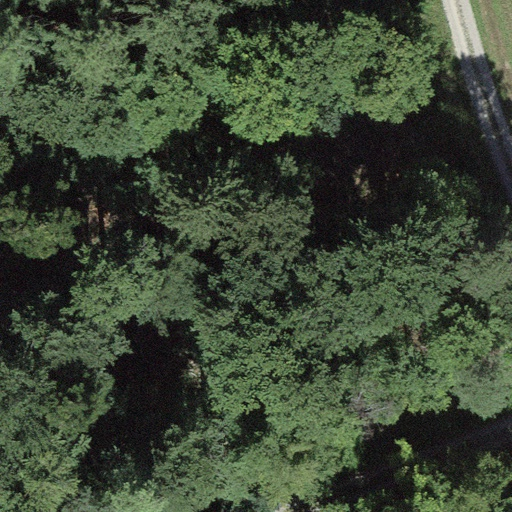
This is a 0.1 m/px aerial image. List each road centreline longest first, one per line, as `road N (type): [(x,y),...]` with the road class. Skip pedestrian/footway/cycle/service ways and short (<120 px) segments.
road 1 (track): [(323,511),(511,446)]
road 2 (track): [(511,156),(489,103),(469,0)]
